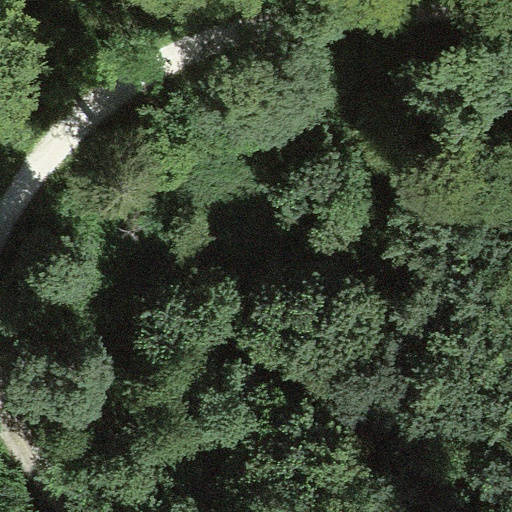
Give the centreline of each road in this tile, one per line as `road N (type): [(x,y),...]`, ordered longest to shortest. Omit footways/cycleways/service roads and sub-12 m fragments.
road 1 (track): [(0,217),(24,172),(85,102),(150,57),(220,28),(311,8),(436,0)]
road 2 (track): [(61,511),(0,409)]
